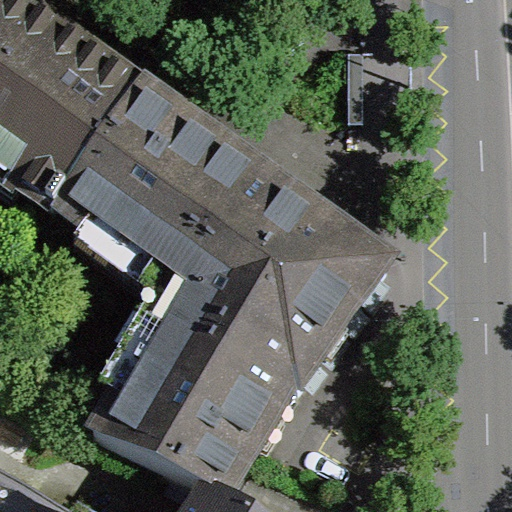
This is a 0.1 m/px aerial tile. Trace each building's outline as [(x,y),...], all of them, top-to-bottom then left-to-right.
[(52,221),(55,216),(139,98),(29,20),(1,0),(0,0),(0,170),(19,184),(21,199),(52,221)] [(362,128),(362,59),(349,59),(349,128),(362,128)] [(197,140),(139,98),(55,216),(172,300),(180,292),(177,290),(254,181),(197,140)] [(180,292),(194,302),(181,324),(294,395),(298,399),(386,275),(296,211),(254,181),(177,290),(180,292)] [(294,395),(181,324),(171,319),(94,447),(207,501),(222,511),(224,511),(236,493),(294,395)] [(0,511),(222,511),(207,501),(199,511),(58,511),(0,477),(0,511)]
